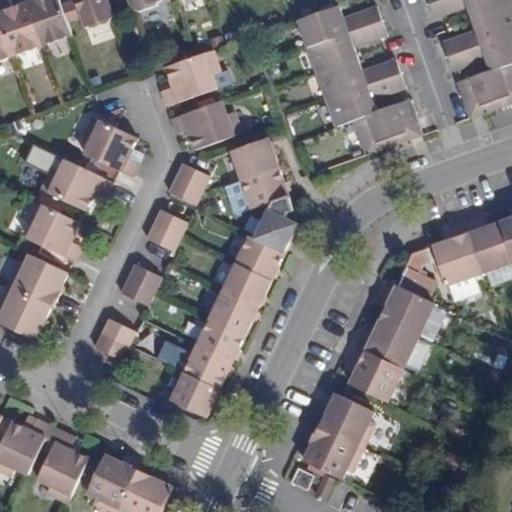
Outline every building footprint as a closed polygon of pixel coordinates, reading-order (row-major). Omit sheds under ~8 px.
[(44,45),(28,2),(12,7),(9,0),(0,0),(0,16),(14,55),(44,45)] [(32,0),(28,2),(44,45),(74,34),(66,13),(63,4),(61,0),(32,0)] [(80,8),(76,0),(73,0),(63,4),(66,13),(80,8)] [(111,18),(116,17),(109,0),(76,0),(80,8),(86,26),(93,25),(94,27),(111,18)] [(130,0),(134,10),(138,9),(140,11),(159,4),(158,3),(162,0),(130,0)] [(511,2),(511,0),(428,0),(435,20),(467,9),(469,14),(472,23),(475,31),(443,42),(454,72),(486,60),(487,66),(489,71),(457,83),(470,118),(502,107),(511,103),(511,2)] [(396,58),(364,69),(361,63),(358,53),(356,47),(388,36),(379,8),(347,19),(344,12),(342,5),(317,13),(300,19),(337,126),(354,120),(367,155),(391,146),(423,135),(411,99),(378,111),(376,105),(374,99),(406,88),(396,58)] [(0,60),(14,55),(0,16),(0,60)] [(168,105),(219,87),(214,74),(223,70),(215,49),(199,55),(167,66),(171,79),(176,80),(177,85),(162,90),(168,105)] [(176,80),(171,79),(160,83),(162,90),(177,85),(176,80)] [(178,133),(192,128),(195,134),(193,138),(196,150),(244,134),(237,112),(229,114),(224,100),(173,119),(178,133)] [(85,135),(93,139),(86,154),(120,171),(133,178),(141,162),(127,155),(130,151),(133,149),(139,138),(94,116),(85,135)] [(178,133),(181,142),(193,138),(195,134),(192,128),(178,133)] [(242,180),(280,167),(270,138),(232,151),(242,180)] [(130,151),(127,155),(141,162),(144,154),(133,149),(130,151)] [(93,200),(92,195),(94,190),(108,197),(115,182),(66,159),(58,174),(53,171),(44,190),(88,210),(93,200)] [(183,167),(177,178),(200,189),(205,178),(183,167)] [(290,196),(280,167),(242,180),(252,209),(274,201),(290,196)] [(200,189),(177,178),(172,189),(195,199),(200,189)] [(92,195),(93,200),(104,205),(108,197),(94,190),(92,195)] [(295,210),(290,196),(274,201),(256,238),(286,252),(300,223),(287,217),(289,213),(295,210)] [(84,247),(70,241),(72,236),(77,233),(82,222),(38,202),(29,220),(35,224),(28,238),(77,262),(84,247)] [(511,214),(511,217),(501,222),(511,252),(511,207),(510,208),(511,214)] [(160,213),(155,224),(178,235),(183,224),(160,213)] [(481,274),(511,263),(511,252),(501,222),(490,226),(486,217),(479,219),(464,224),(481,274)] [(178,235),(155,224),(149,237),(172,248),(178,235)] [(477,275),(481,274),(464,224),(450,229),(452,239),(446,242),(434,246),(448,286),(452,285),(458,302),(484,293),(477,275)] [(450,229),(442,232),(446,242),(452,239),(450,229)] [(72,236),(70,241),(84,247),(88,239),(77,233),(72,236)] [(272,281),(286,252),(256,238),(250,235),(237,263),(272,281)] [(413,267),(433,264),(431,250),(411,254),(413,267)] [(8,284),(56,307),(63,292),(70,272),(31,254),(26,264),(20,260),(8,284)] [(224,290),(259,308),(272,281),(237,263),(224,290)] [(129,279),(152,290),(158,278),(135,267),(129,279)] [(147,300),(152,290),(129,279),(124,289),(147,300)] [(382,319),(422,338),(438,305),(397,286),(388,281),(381,294),(391,300),(387,307),(382,319)] [(0,322),(36,342),(56,307),(8,284),(0,301),(0,308),(4,310),(0,318),(0,322)] [(259,308),(224,290),(211,318),(246,335),(259,308)] [(387,307),(391,300),(381,294),(377,302),(387,307)] [(198,345),(233,362),(246,335),(211,318),(198,345)] [(422,338),(382,319),(376,330),(374,337),(363,332),(357,346),(407,370),(422,338)] [(103,333),(126,344),(132,332),(109,321),(103,333)] [(374,337),(376,330),(367,325),(363,332),(374,337)] [(122,353),(126,344),(103,333),(98,343),(122,353)] [(157,357),(177,367),(185,351),(165,341),(157,357)] [(233,362),(198,345),(185,372),(220,389),(233,362)] [(407,370),(357,346),(351,360),(360,365),(356,372),(351,384),(390,403),(407,370)] [(356,372),(360,365),(351,360),(347,367),(356,372)] [(220,389),(185,372),(173,399),(208,416),(220,389)] [(337,393),(319,425),(366,448),(378,424),(372,421),(377,412),(345,397),(337,393)] [(38,418),(30,414),(24,425),(27,429),(32,432),(38,418)] [(13,420),(4,415),(0,424),(0,435),(5,438),(13,420)] [(13,420),(5,438),(0,448),(0,468),(11,474),(14,466),(29,474),(42,447),(52,425),(38,418),(32,432),(27,429),(24,425),(13,420)] [(42,447),(51,452),(62,430),(52,425),(42,447)] [(366,448),(319,425),(311,441),(314,442),(305,461),(324,469),(344,479),(349,468),(355,471),(366,448)] [(62,430),(51,452),(39,478),(54,486),(51,493),(69,501),(91,457),(80,451),(74,453),(70,450),(77,437),(62,430)] [(80,451),(85,440),(77,437),(70,450),(74,453),(80,451)] [(116,511),(120,511),(142,468),(126,460),(125,463),(107,454),(102,462),(88,492),(99,497),(97,502),(116,511)] [(163,511),(176,487),(142,468),(120,511),(163,511)] [(298,468),(292,482),(309,490),(315,476),(298,468)]
